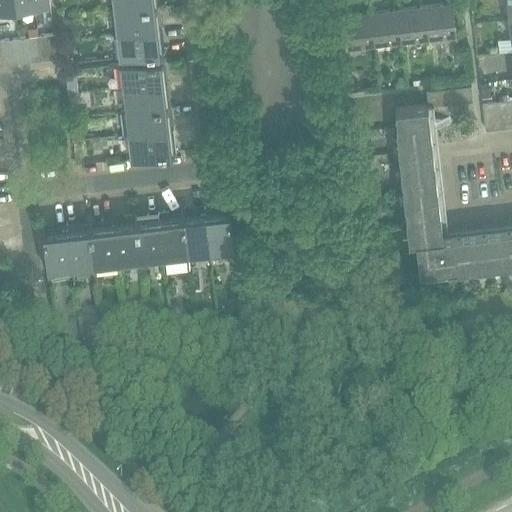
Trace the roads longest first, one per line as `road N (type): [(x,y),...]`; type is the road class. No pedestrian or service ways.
road 1 (residential): [(196,0),(217,170),(21,195)]
road 2 (residential): [(511,206),(455,214),(447,148),(511,140)]
road 3 (tertiary): [(118,511),(52,442),(0,412)]
road 4 (residential): [(21,195),(8,73)]
